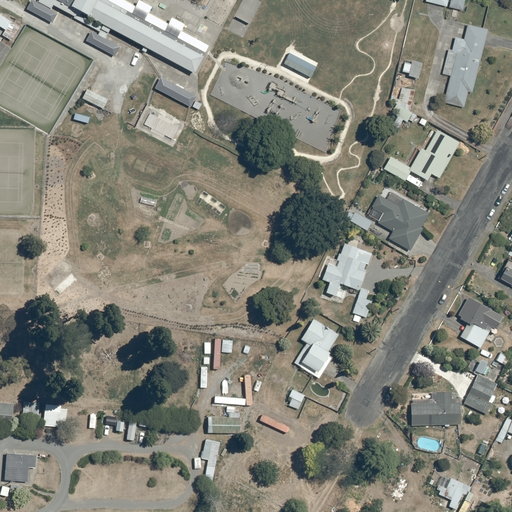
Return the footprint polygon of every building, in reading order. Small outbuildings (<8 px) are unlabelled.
[(57,13),(32,0),(27,9),(52,23),(57,13)] [(39,0),(38,2),(51,9),(53,5),(75,17),(79,11),(88,16),(87,17),(195,74),(206,52),(109,0),(39,0)] [(259,0),(241,0),(234,16),(250,22),(259,0)] [(466,0),(453,0),(452,7),(464,10),(466,0)] [(2,35),(11,41),(20,26),(0,14),(0,26),(5,30),(2,35)] [(489,29),(470,25),(467,40),(458,37),(455,49),(450,48),(444,74),(451,75),(445,103),(466,108),(470,92),(474,93),(489,29)] [(91,32),(86,41),(115,56),(120,47),(91,32)] [(0,67),(12,48),(0,41),(0,67)] [(419,78),(424,62),(411,59),(407,75),(419,78)] [(197,95),(160,76),(155,87),(191,106),(197,95)] [(403,125),(404,120),(408,122),(409,119),(415,121),(417,113),(408,110),(414,93),(401,89),(390,121),(403,125)] [(146,124),(161,132),(173,138),(178,128),(149,114),(145,124),(146,124)] [(158,137),(161,132),(146,124),(144,130),(158,137)] [(411,165),(393,156),(386,169),(407,180),(411,172),(429,181),(433,174),(441,178),(460,141),(437,129),(426,149),(421,146),(411,165)] [(389,200),(380,195),(373,208),(384,214),(379,223),(394,231),(390,239),(413,251),(425,228),(422,227),(430,213),(393,194),(389,200)] [(340,258),(332,255),(325,275),(336,279),(330,294),(336,296),(341,284),(359,290),(372,253),(345,243),(340,258)] [(502,278),(511,284),(511,267),(509,266),(502,278)] [(369,289),(361,288),(356,322),(368,324),(372,301),(367,300),(369,289)] [(505,316),(469,297),(457,318),(468,324),(460,338),(482,350),(493,328),(498,330),(505,316)] [(340,336),(313,320),(302,340),(306,342),(294,363),(321,379),(334,357),(329,355),(340,336)] [(508,355),(498,350),(493,360),(502,365),(508,355)] [(502,369),(480,358),(473,373),(476,375),(463,402),(488,414),(493,404),(488,402),(497,383),(495,382),(502,369)] [(312,380),(304,394),(305,394),(305,395),(313,399),(320,385),(312,380)] [(305,395),(305,394),(304,394),(291,388),(288,395),(293,397),(289,404),(299,409),(305,395)] [(438,402),(412,402),(412,414),(410,414),(410,426),(462,425),(462,402),(452,403),(451,392),(438,392),(438,402)] [(15,400),(0,399),(0,417),(14,419),(15,400)] [(41,401),(24,401),(23,419),(41,419),(41,401)] [(69,404),(46,403),(45,425),(68,427),(69,404)] [(241,417),(208,416),(208,432),(240,433),(241,417)] [(511,419),(508,417),(497,440),(504,444),(509,432),(511,433),(511,419)] [(222,442),(206,438),(202,458),(209,459),(205,481),(213,483),(222,442)] [(245,450),(236,446),(225,473),(234,477),(245,450)] [(36,468),(37,455),(7,452),(4,480),(28,482),(29,467),(36,468)] [(477,467),(459,458),(454,467),(472,476),(477,467)] [(436,490),(434,494),(446,499),(443,506),(452,509),(462,484),(439,474),(433,489),(436,490)]
